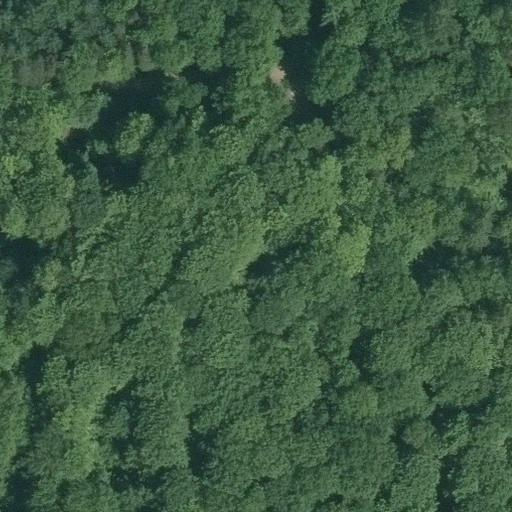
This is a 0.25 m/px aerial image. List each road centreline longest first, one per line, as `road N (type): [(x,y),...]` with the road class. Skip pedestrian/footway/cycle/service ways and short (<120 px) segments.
road 1 (track): [(511,37),(0,92)]
road 2 (track): [(277,64),(448,511)]
